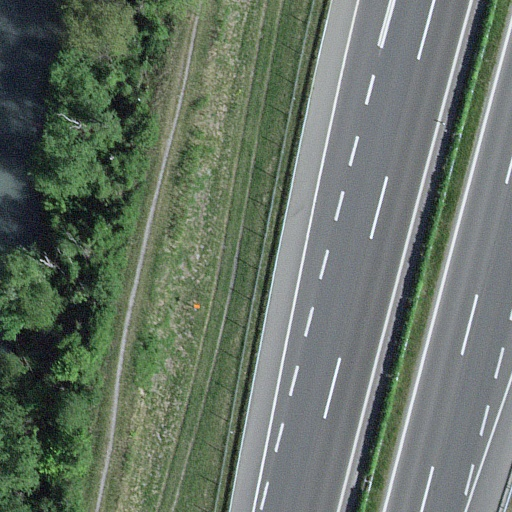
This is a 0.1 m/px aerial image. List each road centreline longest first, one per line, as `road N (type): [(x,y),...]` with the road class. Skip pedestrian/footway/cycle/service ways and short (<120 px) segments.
road 1 (motorway): [(436,0),(303,511)]
road 2 (motorway): [(424,511),(511,169)]
